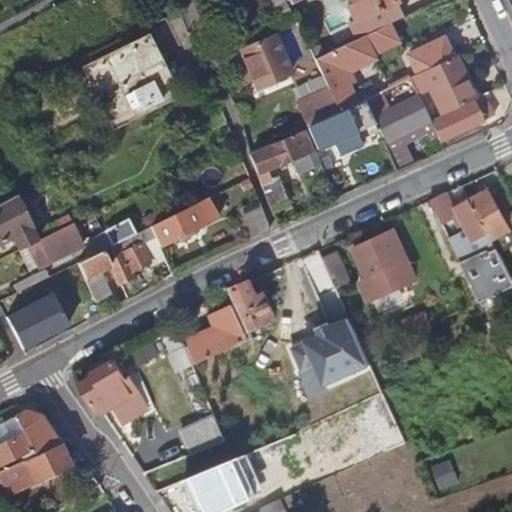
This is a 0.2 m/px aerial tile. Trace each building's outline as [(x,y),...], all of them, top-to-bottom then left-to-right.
[(288,12),(282,0),(264,0),(273,19),(288,12)] [(394,2),(392,0),(348,0),(351,4),(345,6),(352,22),(394,2)] [(338,69),(368,54),(363,43),(389,31),(391,36),(400,31),(395,20),(312,60),(326,89),(337,112),(355,104),(338,69)] [(287,73),(272,37),(239,51),(255,87),(287,73)] [(416,74),(445,59),(435,39),(406,53),(408,57),(374,74),(379,82),(375,84),(379,92),(408,78),(416,74)] [(188,87),(175,60),(160,67),(148,41),(88,69),(115,123),(188,87)] [(439,114),(472,99),(452,56),(445,59),(416,74),(408,78),(415,91),(426,86),(439,114)] [(305,126),(337,112),(326,89),(295,104),(305,126)] [(373,115),(386,109),(378,92),(364,100),(369,111),(371,116),(373,115)] [(404,128),(427,116),(416,93),(386,109),(373,115),(383,139),(393,133),(394,137),(406,131),(404,128)] [(337,112),(305,126),(316,150),(331,143),(334,150),(335,149),(338,155),(361,145),(357,137),(361,135),(362,137),(371,133),(362,114),(369,111),(364,100),(355,104),(337,112)] [(439,141),(482,120),(476,107),(479,105),(477,100),(430,122),(435,133),(439,141)] [(377,131),(371,116),(369,111),(362,114),(371,133),(377,131)] [(404,128),(406,131),(394,137),(393,133),(383,139),(381,139),(395,170),(413,161),(404,142),(427,131),(429,136),(435,133),(430,122),(427,116),(404,128)] [(296,173),(317,164),(304,134),(249,157),(257,174),(265,170),(290,160),(296,173)] [(265,170),(257,174),(261,184),(269,181),(265,170)] [(261,184),(264,192),(271,210),(285,204),(275,179),(269,181),(261,184)] [(497,236),(509,230),(488,191),(470,201),(494,245),(499,242),(497,236)] [(441,222),(451,217),(449,213),(452,211),(443,195),(430,201),(441,222)] [(0,244),(12,238),(19,251),(27,247),(36,243),(12,197),(0,203),(0,244)] [(242,240),(267,229),(256,201),(236,210),(240,218),(233,221),(242,240)] [(480,253),(494,245),(470,201),(456,209),(459,214),(454,216),(460,226),(464,224),(467,229),(480,253)] [(158,247),(204,225),(194,204),(149,227),(153,238),(158,247)] [(56,260),(70,253),(83,247),(81,242),(69,217),(55,224),(59,232),(36,243),(27,247),(38,269),(56,260)] [(110,246),(135,234),(128,219),(103,231),(110,246)] [(117,285),(132,278),(129,272),(147,263),(138,246),(153,238),(149,227),(135,234),(110,246),(88,257),(76,263),(94,302),(109,295),(98,271),(108,266),(117,285)] [(462,261),(480,253),(467,229),(450,238),(462,261)] [(88,257),(110,246),(103,231),(81,242),(83,247),(88,257)] [(417,280),(395,231),(354,250),(368,281),(360,285),(368,302),(417,280)] [(149,267),(164,260),(158,247),(153,238),(138,246),(147,263),(149,267)] [(29,272),(38,269),(27,247),(19,251),(29,272)] [(59,265),(73,258),(70,253),(56,260),(59,265)] [(337,255),(323,261),(335,288),(349,282),(337,255)] [(503,287),(487,257),(465,268),(477,293),(473,295),(476,300),(503,287)] [(316,296),(335,288),(323,261),(323,260),(305,269),(316,296)] [(18,292),(48,277),(45,270),(14,286),(18,292)] [(248,330),(275,317),(264,295),(257,299),(250,283),(231,291),(248,330)] [(7,313),(26,349),(73,323),(54,288),(7,313)] [(193,366),(248,339),(232,305),(214,313),(223,330),(189,346),(194,357),(190,358),(193,366)] [(411,331),(430,324),(425,312),(406,320),(411,331)] [(152,384),(193,366),(190,358),(174,323),(159,330),(171,357),(145,368),(152,384)] [(379,333),(359,340),(363,350),(383,343),(379,333)] [(130,375),(125,378),(115,360),(100,370),(93,374),(94,376),(81,384),(89,398),(96,410),(101,406),(105,411),(115,405),(140,391),(130,375)] [(93,374),(100,370),(96,365),(90,369),(93,374)] [(295,431),(355,405),(343,378),(295,399),(286,379),(274,384),(274,386),(284,407),(295,431)] [(140,391),(115,405),(126,423),(150,408),(140,391)] [(0,463),(20,455),(22,459),(56,443),(39,416),(22,411),(0,422),(0,463)] [(182,431),(192,455),(225,441),(215,417),(182,431)] [(67,463),(56,443),(22,459),(0,470),(0,481),(6,494),(67,463)] [(224,466),(188,483),(201,511),(219,511),(241,502),(240,501),(269,487),(253,453),(224,466)] [(14,511),(22,508),(16,496),(5,502),(10,511),(14,511)] [(286,511),(281,500),(257,511),(286,511)]
